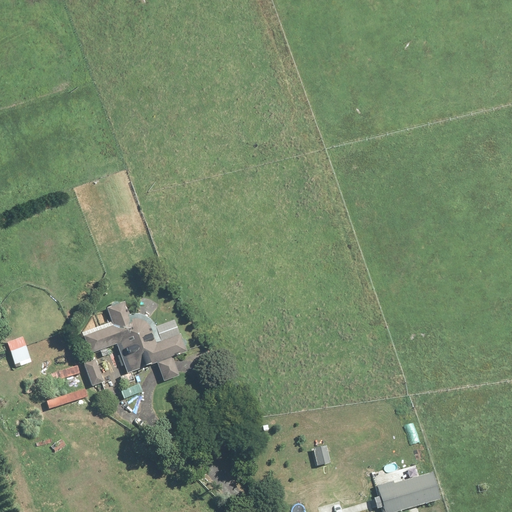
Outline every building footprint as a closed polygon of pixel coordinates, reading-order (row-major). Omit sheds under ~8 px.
[(109,322),(79,333),(87,354),(113,345),(124,374),(154,364),(160,382),(176,376),(169,358),(183,353),(181,347),(184,346),(181,339),(178,340),(171,320),(154,326),(149,320),(142,316),(138,314),(132,314),(127,315),(122,302),(104,308),(109,322)] [(91,360),(81,364),(89,387),(99,383),(91,360)] [(76,365),(36,377),(39,386),(79,374),(76,365)] [(138,382),(117,392),(121,400),(142,391),(138,382)] [(82,388),(43,400),(47,411),(85,399),(82,388)] [(428,470),(377,482),(380,498),(372,500),(374,507),(380,506),(381,511),(384,511),(407,506),(408,509),(416,507),(415,504),(435,499),(428,470)]
